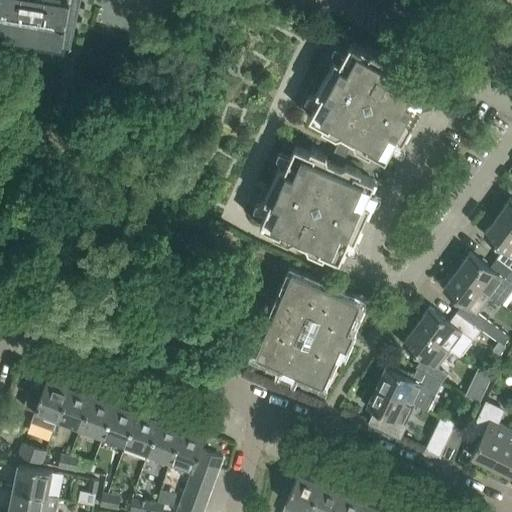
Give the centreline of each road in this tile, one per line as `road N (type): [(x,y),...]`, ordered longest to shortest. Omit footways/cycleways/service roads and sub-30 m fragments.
road 1 (residential): [(511,105),(470,93),(450,101),(383,231),(383,272),(389,281),(412,277)]
road 2 (residential): [(499,511),(267,401)]
road 3 (residential): [(267,401),(27,323)]
road 4 (residential): [(412,277),(511,138)]
